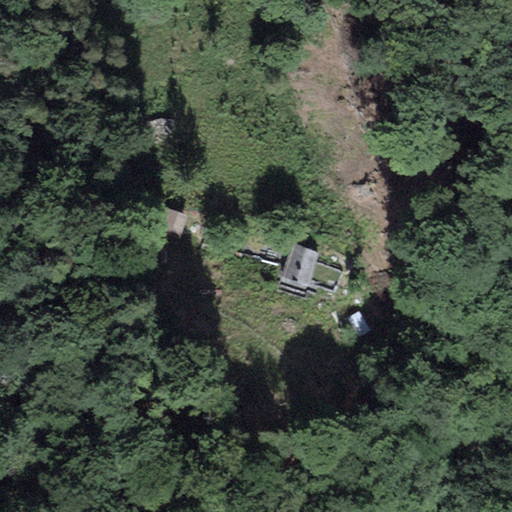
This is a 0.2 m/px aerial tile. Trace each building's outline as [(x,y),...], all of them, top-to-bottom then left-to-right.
[(171,118),(144,125),(150,147),(177,140),(171,118)] [(188,214),(166,208),(159,232),(181,238),(188,214)] [(170,244),(159,245),(161,263),(172,261),(170,244)] [(291,245),(282,279),(311,287),(320,252),(291,245)] [(345,320),(368,348),(380,338),(357,310),(345,320)]
